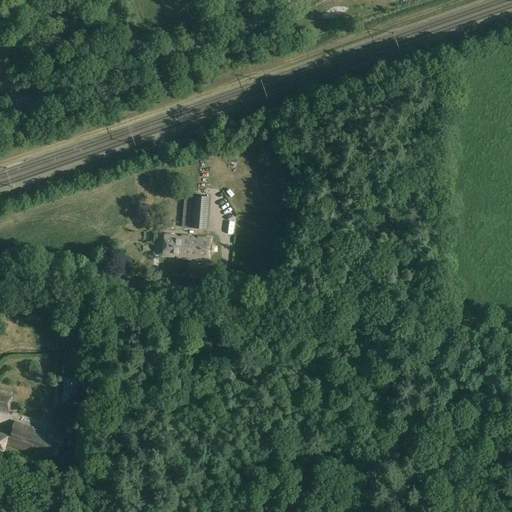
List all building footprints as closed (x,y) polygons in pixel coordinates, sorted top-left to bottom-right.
[(193,195),(190,227),(209,229),(211,196),(193,195)] [(176,236),(165,235),(163,255),(174,256),(177,256),(177,257),(208,261),(211,240),(198,239),(198,240),(194,240),(194,238),(181,237),(181,238),(176,238),(176,236)] [(189,262),(188,273),(207,274),(208,263),(189,262)] [(83,379),(64,378),(62,408),(78,409),(79,387),(83,387),(83,379)] [(0,390),(0,412),(8,414),(14,393),(0,390)] [(0,450),(5,452),(8,444),(58,461),(65,441),(15,424),(10,438),(0,434),(0,450)] [(69,440),(67,448),(76,450),(78,442),(69,440)]
